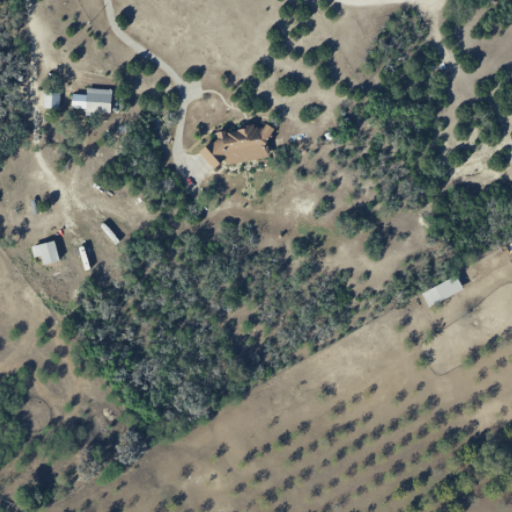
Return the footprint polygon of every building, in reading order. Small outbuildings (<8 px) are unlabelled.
[(112,90),(87,90),(87,115),(112,115),(112,90)] [(60,110),(60,94),(44,94),(44,110),(60,110)] [(273,158),(267,126),(217,134),(219,144),(205,146),(209,169),(273,158)] [(35,259),(41,258),(43,266),(60,262),(56,242),(32,247),(35,259)] [(423,294),(430,308),(464,291),(457,276),(423,294)]
